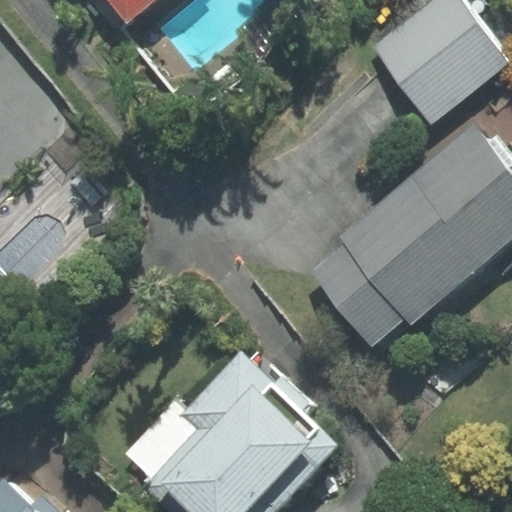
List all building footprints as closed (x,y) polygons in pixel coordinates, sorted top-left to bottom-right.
[(125,0),(149,27),(178,0),(125,0)] [(511,75),(511,44),(473,0),(440,0),(375,57),(444,135),(511,75)] [(511,154),(479,120),(322,272),(397,350),(424,324),(433,332),(511,255),(511,154)] [(511,126),(501,137),(511,148),(511,126)] [(126,462),(180,511),(285,511),(346,445),(248,356),(199,410),(185,397),(126,462)] [(46,511),(5,477),(0,483),(0,511),(46,511)]
